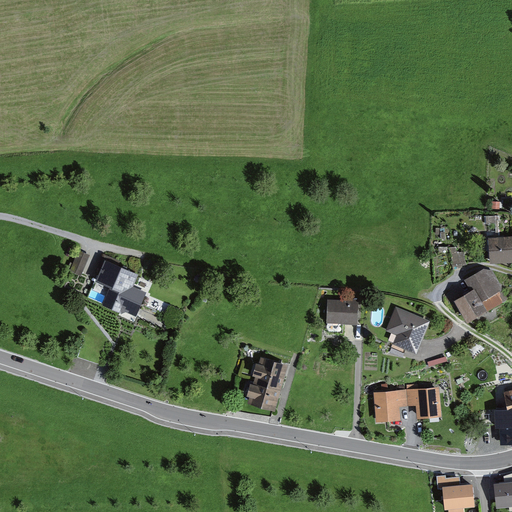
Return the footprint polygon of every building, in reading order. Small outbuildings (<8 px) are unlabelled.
[(490,238),(488,238),(490,261),(511,259),(511,256),(510,236),(496,237),(496,235),(490,235),(490,238)] [(451,260),(452,268),(461,266),(461,264),(465,263),(463,250),(457,251),(457,247),(450,248),(453,260),(451,260)] [(87,254),(76,249),(67,267),(78,272),(87,254)] [(117,261),(101,253),(89,278),(104,285),(97,301),(113,308),(118,306),(132,313),(141,293),(128,287),(134,274),(115,265),(117,261)] [(485,267),(464,278),(470,288),(453,297),(466,321),(485,310),(486,311),(506,299),(492,272),(488,274),(485,267)] [(357,300),(325,300),(324,331),(340,331),(340,322),(356,322),(357,300)] [(174,309),(166,306),(160,320),(163,325),(168,323),(174,309)] [(427,320),(393,307),(384,329),(394,332),(390,343),(392,343),(389,351),(402,356),(404,349),(414,353),(427,320)] [(107,345),(84,338),(79,356),(101,363),(107,345)] [(268,361),(260,359),(254,381),(281,388),(287,367),(279,364),(279,363),(269,360),(268,361)] [(254,381),(243,378),(234,409),(273,416),(275,409),(267,407),(266,409),(256,406),(256,404),(248,402),(254,381)] [(267,407),(275,409),(281,388),(254,381),(248,402),(256,404),(256,406),(266,409),(267,407)] [(406,387),(408,405),(418,404),(419,415),(441,414),(440,389),(418,390),(418,386),(406,387)] [(398,416),(397,406),(408,405),(406,387),(396,387),(396,392),(375,393),(377,418),(398,416)] [(502,442),(511,441),(511,408),(505,409),(505,407),(495,408),(495,410),(495,423),(495,425),(502,425),(502,442)] [(486,427),(492,427),(492,423),(495,423),(495,410),(485,410),(486,427)] [(497,505),(511,504),(511,510),(511,509),(511,470),(505,472),(505,479),(495,480),(497,505)] [(450,477),(450,475),(440,476),(441,488),(447,488),(447,486),(464,484),(463,476),(450,477)] [(447,488),(449,509),(478,506),(476,483),(464,484),(447,486),(447,488)]
